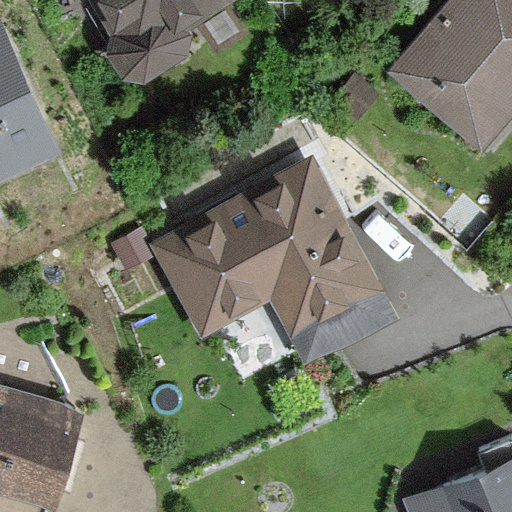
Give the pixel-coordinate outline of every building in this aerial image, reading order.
[(97,0),(116,27),(113,29),(109,46),(123,66),(139,70),(178,44),(181,27),(175,18),(203,0),(97,0)] [(511,86),(511,0),(450,0),(393,68),(458,123),(499,75),(511,86)] [(0,157),(41,138),(0,52),(0,157)] [(309,352),(383,311),(304,167),(161,245),(202,319),(290,271),(310,308),(291,319),(309,352)] [(0,484),(46,497),(71,411),(0,390),(0,484)] [(449,511),(511,511),(511,446),(507,435),(474,450),(482,468),(439,486),(449,511)]
